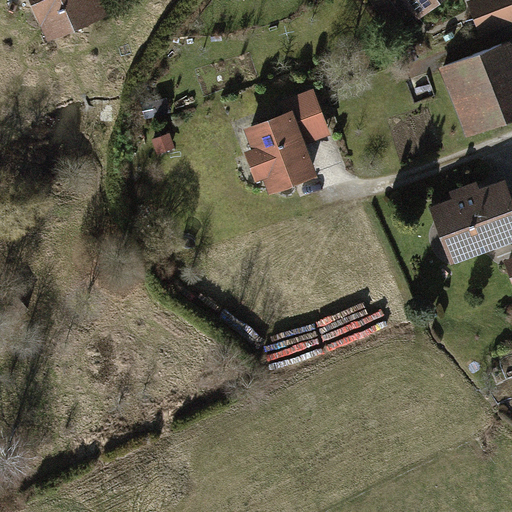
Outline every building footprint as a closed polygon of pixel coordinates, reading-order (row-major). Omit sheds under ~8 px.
[(43,0),(52,18),(69,10),(75,25),(112,9),(107,0),(43,0)] [(418,0),(429,13),(446,0),(418,0)] [(511,0),(474,0),(485,33),(511,23),(511,0)] [(511,43),(447,67),(469,130),(511,114),(511,43)] [(170,107),(167,89),(148,92),(151,110),(170,107)] [(308,90),(274,102),(279,117),(240,130),(248,152),(241,155),(251,185),(258,183),(263,196),(311,179),(299,146),(325,137),(308,90)] [(511,236),(511,200),(506,182),(441,204),(458,254),(511,236)]
